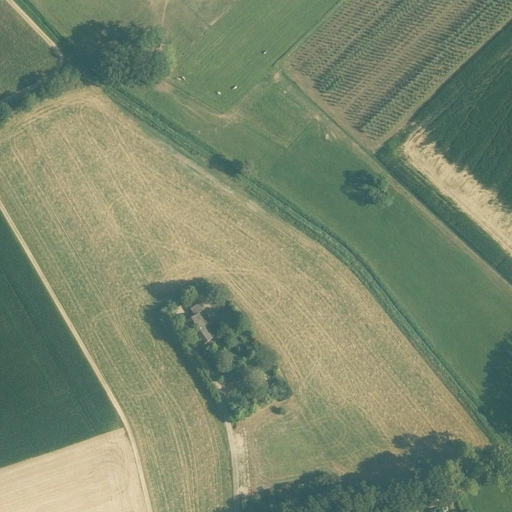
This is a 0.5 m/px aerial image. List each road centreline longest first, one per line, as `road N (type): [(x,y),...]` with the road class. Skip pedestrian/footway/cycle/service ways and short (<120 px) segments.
road 1 (track): [(156,511),(129,413),(0,188)]
road 2 (track): [(0,107),(53,77),(61,50),(11,0)]
road 3 (track): [(242,511),(239,462),(211,369)]
road 4 (track): [(281,84),(368,0)]
